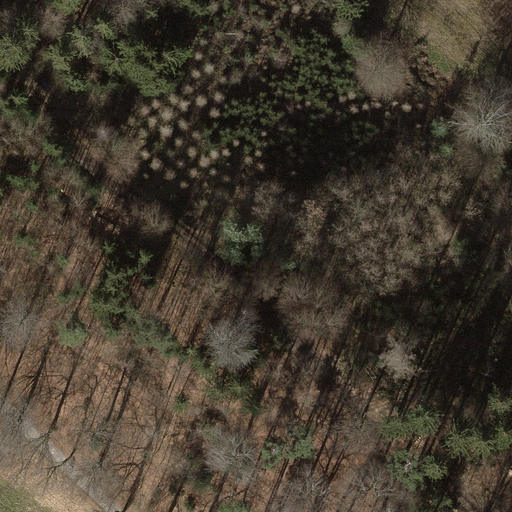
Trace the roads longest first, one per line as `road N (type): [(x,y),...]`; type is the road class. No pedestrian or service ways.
road 1 (track): [(0,26),(343,381)]
road 2 (track): [(0,396),(119,511)]
